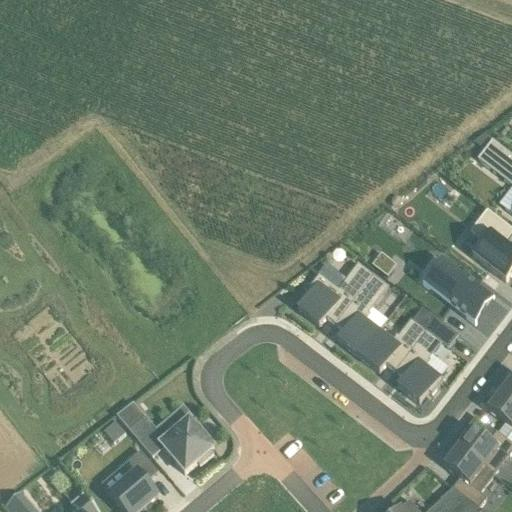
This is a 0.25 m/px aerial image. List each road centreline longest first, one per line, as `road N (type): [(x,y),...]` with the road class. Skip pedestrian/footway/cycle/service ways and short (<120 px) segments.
road 1 (residential): [(511,339),(430,445),(415,443),(264,333),(219,355),(213,391),(264,453)]
road 2 (track): [(101,511),(0,381)]
